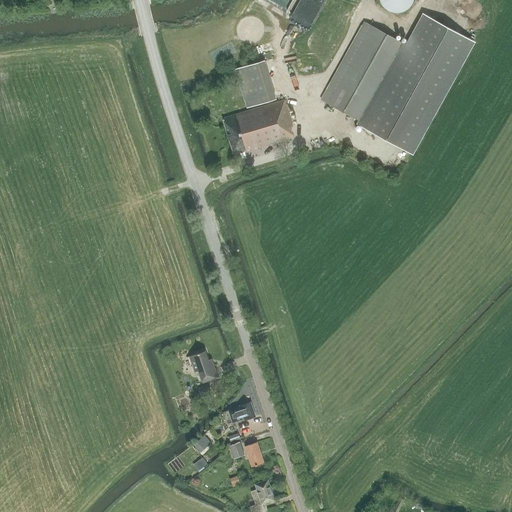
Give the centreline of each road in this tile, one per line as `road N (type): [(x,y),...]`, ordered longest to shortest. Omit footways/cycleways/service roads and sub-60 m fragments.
road 1 (tertiary): [(303,511),(139,0)]
road 2 (track): [(319,138),(309,102),(363,0)]
